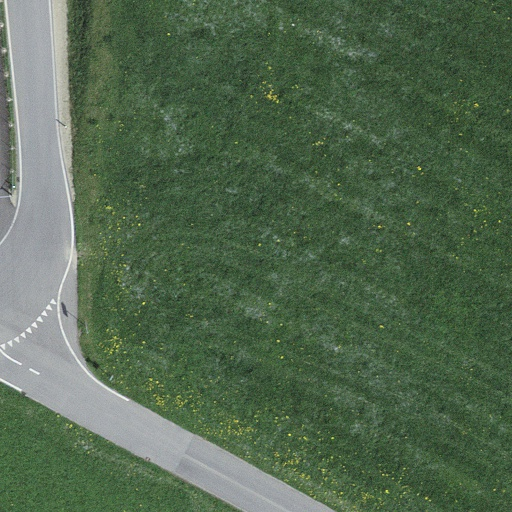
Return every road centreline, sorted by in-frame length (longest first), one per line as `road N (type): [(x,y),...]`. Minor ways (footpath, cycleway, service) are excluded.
road 1 (tertiary): [(0,351),(51,247),(47,0)]
road 2 (unclassified): [(0,352),(291,511)]
